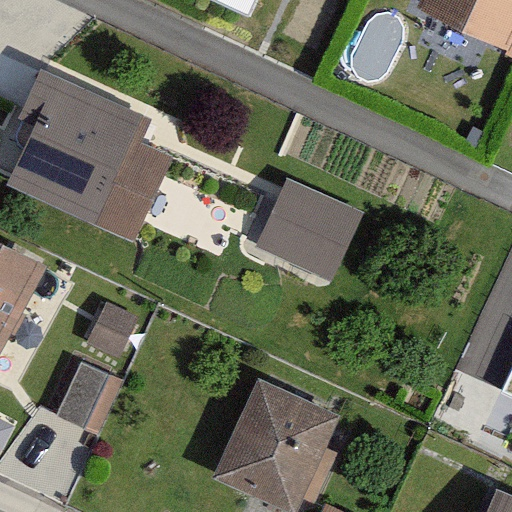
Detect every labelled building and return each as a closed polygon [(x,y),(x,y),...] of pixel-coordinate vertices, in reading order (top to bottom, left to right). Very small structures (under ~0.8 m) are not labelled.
[(511,0),(455,0),(445,25),(511,52),(511,0)] [(162,126),(54,78),(38,114),(52,120),(23,185),(150,242),(185,163),(152,148),(162,126)] [(370,223),(297,192),(271,253),(344,285),(370,223)] [(54,272),(0,243),(0,371),(2,372),(54,272)] [(511,323),(511,274),(494,316),(511,323)] [(121,386),(91,374),(70,428),(101,439),(121,386)] [(313,511),(350,427),(272,393),(231,489),(284,511),(313,511)] [(511,511),(511,502),(490,493),(481,511),(511,511)] [(372,511),(327,495),(320,511),(372,511)]
